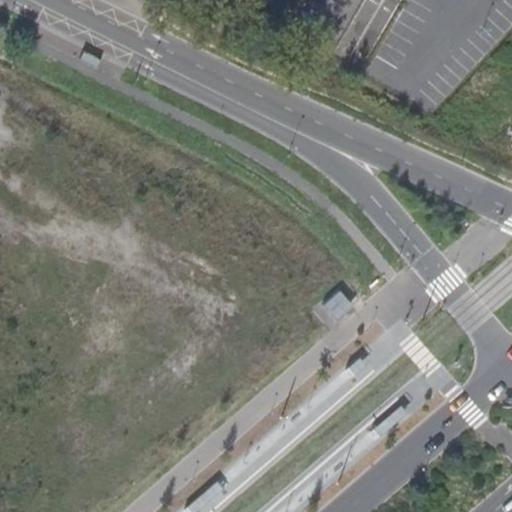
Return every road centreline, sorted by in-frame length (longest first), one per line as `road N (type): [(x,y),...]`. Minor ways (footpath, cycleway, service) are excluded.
road 1 (secondary): [(282,110),(511,362)]
road 2 (secondary): [(282,110),(39,0)]
road 3 (secondary): [(511,211),(282,110)]
road 4 (secondary): [(511,370),(350,511)]
